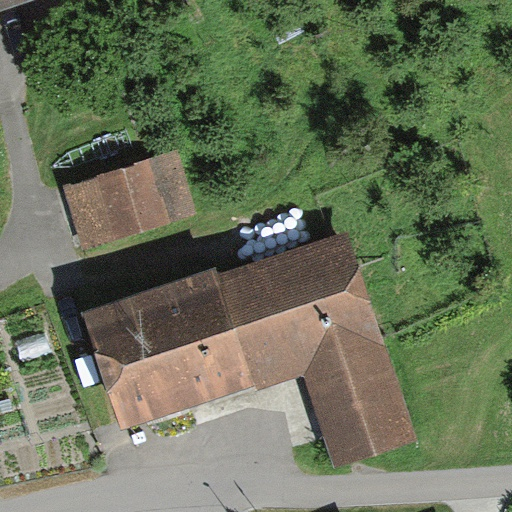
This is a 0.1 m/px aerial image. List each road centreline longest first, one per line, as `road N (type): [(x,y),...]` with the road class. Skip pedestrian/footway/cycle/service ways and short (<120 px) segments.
road 1 (residential): [(196,487),(511,478)]
road 2 (residential): [(33,511),(196,487)]
